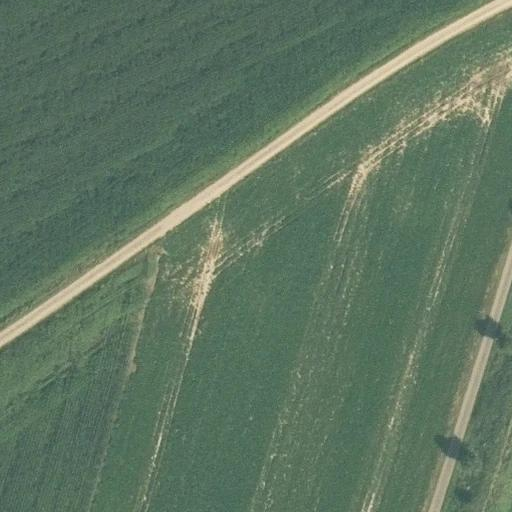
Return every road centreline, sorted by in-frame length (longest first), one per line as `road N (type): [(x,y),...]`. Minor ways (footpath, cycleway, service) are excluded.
road 1 (track): [(506,0),(412,51),(0,336)]
road 2 (unclassified): [(429,511),(511,243)]
